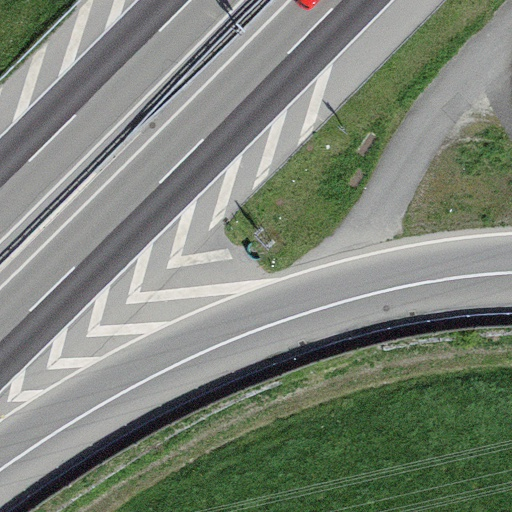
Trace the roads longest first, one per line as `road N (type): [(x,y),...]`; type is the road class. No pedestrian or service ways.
road 1 (motorway): [(0,446),(93,385),(288,297),(443,259),(511,253)]
road 2 (motorway): [(0,339),(339,0)]
road 3 (track): [(511,367),(400,377),(307,400),(202,451),(107,511)]
road 4 (motorway): [(189,0),(0,188)]
